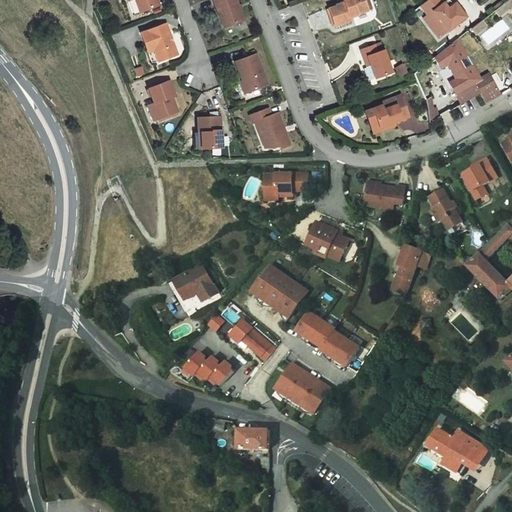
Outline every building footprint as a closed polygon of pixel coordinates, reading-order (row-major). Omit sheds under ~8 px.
[(157,0),(127,0),(132,15),(159,5),(157,0)] [(235,0),(213,0),(220,19),(223,18),(226,26),(243,20),(235,0)] [(335,6),(328,8),(335,29),(351,24),(349,17),(349,16),(352,15),(352,16),(368,11),(365,1),(364,0),(342,0),(343,2),(335,5),(335,6)] [(369,0),(366,0),(365,1),(368,11),(373,9),(369,0)] [(426,0),(420,6),(427,15),(444,2),(442,0),(426,0)] [(438,38),(465,17),(455,3),(453,5),(448,0),(446,0),(444,2),(427,15),(422,18),(438,38)] [(498,15),(511,6),(510,5),(511,3),(511,2),(509,0),(507,0),(494,10),(498,15)] [(475,33),(485,25),(481,20),(471,28),(475,33)] [(165,24),(140,33),(146,49),(156,45),(161,60),(176,54),(165,24)] [(381,43),(374,45),(377,53),(383,51),(381,43)] [(156,45),(146,49),(147,52),(154,50),(158,61),(161,60),(156,45)] [(374,45),(361,50),(366,66),(370,65),(375,78),(391,72),(383,51),(377,53),(374,45)] [(256,54),(235,61),(242,81),(247,93),(267,85),(256,54)] [(401,64),(395,68),(400,76),(406,73),(401,64)] [(370,65),(366,66),(367,67),(363,69),(367,81),(375,78),(370,65)] [(461,104),(480,94),(474,82),(468,85),(461,71),(447,79),(461,104)] [(485,104),(500,95),(488,74),(474,82),(480,94),(485,104)] [(169,81),(148,89),(154,103),(151,104),(156,119),(177,112),(172,97),(174,96),(169,81)] [(40,91),(51,112),(64,128),(68,122),(40,91)] [(374,108),(372,109),(375,117),(368,120),(373,133),(381,130),(380,128),(394,122),(401,120),(400,118),(408,115),(406,108),(402,98),(401,95),(380,103),(381,106),(374,108)] [(151,104),(147,106),(153,121),(156,119),(151,104)] [(268,108),(249,115),(252,123),(254,122),(258,121),(264,136),(260,137),(265,149),(271,148),(279,146),(280,148),(289,145),(285,133),(282,135),(280,129),(283,128),(277,113),(270,115),(268,108)] [(432,109),(427,110),(429,122),(438,118),(436,108),(432,109)] [(368,120),(375,117),(372,109),(365,112),(368,120)] [(220,117),(197,118),(198,132),(200,132),(201,149),(221,148),(220,117)] [(258,121),(254,122),(260,137),(264,136),(258,121)] [(380,128),(381,130),(389,127),(395,127),(394,122),(380,128)] [(511,139),(503,144),(511,160),(511,139)] [(472,192),(477,201),(488,194),(483,186),(498,178),(487,159),(479,164),(480,166),(474,170),(465,174),(474,191),(472,192)] [(309,191),(309,173),(265,175),(266,201),(279,200),(279,197),(279,195),(287,194),(287,197),(294,197),(294,192),(309,191)] [(474,191),(465,174),(463,176),(472,192),(474,191)] [(405,197),(396,196),(397,188),(368,184),(365,207),(394,210),(395,204),(403,206),(405,197)] [(397,188),(396,196),(405,197),(406,187),(397,186),(397,188)] [(455,209),(452,204),(445,190),(442,191),(441,189),(431,194),(433,197),(430,198),(436,208),(433,209),(441,223),(444,222),(449,231),(463,223),(455,209)] [(511,221),(490,244),(468,267),(501,301),(511,289),(511,285),(510,284),(487,261),(510,238),(511,240),(511,221)] [(337,236),(339,232),(318,223),(308,246),(319,251),(318,255),(327,259),(327,257),(340,263),(350,241),(342,238),(337,236)] [(468,231),(463,223),(449,231),(453,239),(468,231)] [(393,291),(406,296),(417,266),(422,252),(406,246),(399,266),(403,267),(406,268),(403,277),(400,275),(398,275),(393,291)] [(417,266),(426,269),(431,255),(422,252),(417,266)] [(174,282),(191,310),(203,302),(198,294),(204,290),(209,299),(219,293),(202,265),(174,282)] [(309,292),(272,266),(253,293),(257,295),(260,298),(264,293),(275,300),(271,305),(273,307),(282,313),(285,315),(288,310),(294,314),(309,292)] [(186,312),(191,310),(174,282),(170,284),(186,312)] [(204,290),(198,294),(203,302),(209,299),(204,290)] [(264,293),(260,298),(271,305),(275,300),(264,293)] [(288,310),(285,315),(290,319),(294,314),(288,310)] [(336,330),(311,314),(300,330),(326,347),(324,349),(350,365),(360,349),(335,332),(336,330)] [(216,317),(209,325),(216,331),(222,323),(216,317)] [(244,321),(231,336),(240,343),(240,344),(243,340),(250,346),(249,347),(266,361),(276,349),(244,321)] [(300,330),(299,333),(304,336),(315,343),(324,349),(326,347),(300,330)] [(240,343),(239,344),(243,347),(246,350),(249,347),(250,346),(243,340),(240,344),(240,343)] [(324,349),(323,351),(331,356),(342,364),(348,367),(350,365),(324,349)] [(203,355),(200,353),(186,369),(196,377),(199,373),(209,381),(212,378),(222,386),(234,372),(231,370),(233,368),(229,364),(226,362),(221,367),(218,365),(220,363),(216,359),(213,357),(208,363),(205,360),(207,358),(203,355)] [(301,369),(294,365),(286,376),(277,390),(316,415),(332,389),(326,386),(314,378),(301,369)] [(122,403),(108,400),(107,406),(110,407),(109,410),(120,412),(122,403)] [(226,420),(218,419),(216,430),(225,432),(226,420)] [(433,439),(452,451),(448,457),(444,464),(462,475),(468,465),(461,461),(463,458),(465,459),(466,459),(467,459),(468,458),(469,457),(470,456),(469,455),(469,454),(469,453),(483,462),(490,450),(467,436),(462,444),(455,439),(457,438),(455,437),(452,435),(451,437),(439,429),(433,439)] [(270,450),(270,430),(239,430),(239,450),(270,450)] [(459,431),(455,437),(457,438),(455,439),(462,444),(467,436),(459,431)] [(429,445),(448,457),(452,451),(433,439),(429,445)] [(483,462),(469,453),(469,454),(469,455),(470,456),(469,457),(468,458),(467,459),(466,459),(465,459),(463,458),(461,461),(468,465),(477,471),(483,462)]
